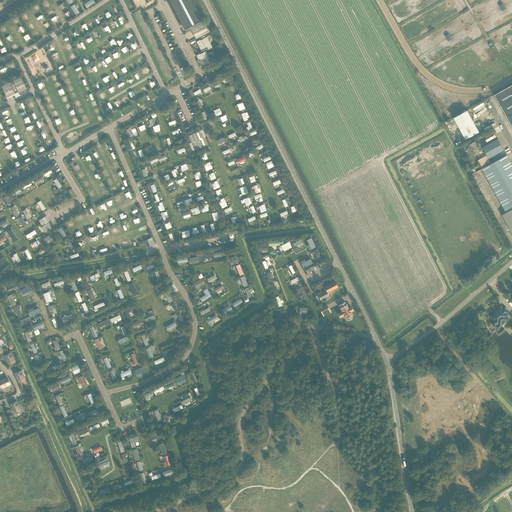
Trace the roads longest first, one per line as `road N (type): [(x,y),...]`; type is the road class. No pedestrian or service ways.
road 1 (unclassified): [(375,338),(205,0)]
road 2 (unclassified): [(158,511),(234,473),(242,457),(241,415),(292,335),(315,327),(375,338)]
road 3 (track): [(511,77),(472,89),(433,78),(381,0)]
road 4 (unclassified): [(388,361),(511,263)]
road 5 (unclassified): [(411,511),(388,361)]
